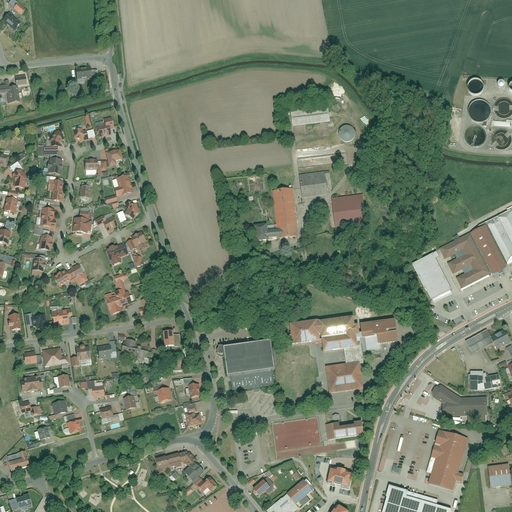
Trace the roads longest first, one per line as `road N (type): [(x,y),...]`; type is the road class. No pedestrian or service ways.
road 1 (residential): [(128,139),(68,152),(59,253),(73,257),(152,218)]
road 2 (secondary): [(361,511),(384,416),(405,380),(430,352),(502,310)]
road 3 (residential): [(186,316),(0,346)]
